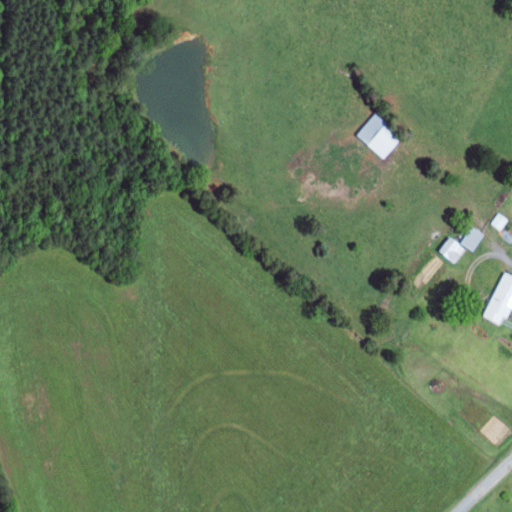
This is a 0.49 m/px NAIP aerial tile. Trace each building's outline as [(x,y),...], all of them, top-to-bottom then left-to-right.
[(356,134),(383,159),(403,137),(375,112),(356,134)] [(491,224),(500,230),(507,219),(498,213),(491,224)] [(461,245),(475,251),(483,232),(469,226),(461,245)] [(438,251),(453,263),(465,248),(450,236),(438,251)] [(511,275),(505,272),(483,316),(502,325),(510,307),(511,308),(511,275)]
